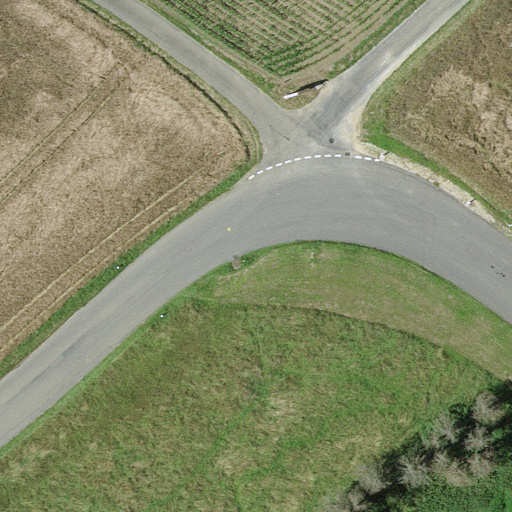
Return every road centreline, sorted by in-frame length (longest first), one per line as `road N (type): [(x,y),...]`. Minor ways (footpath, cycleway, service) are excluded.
road 1 (tertiary): [(304,215),(255,225),(193,252),(0,420)]
road 2 (residential): [(312,141),(112,0)]
road 3 (tertiary): [(511,285),(408,227),(355,213),(304,215)]
road 4 (residential): [(312,141),(462,0)]
